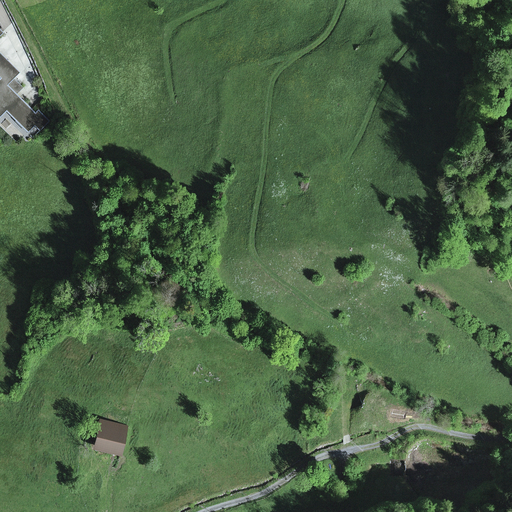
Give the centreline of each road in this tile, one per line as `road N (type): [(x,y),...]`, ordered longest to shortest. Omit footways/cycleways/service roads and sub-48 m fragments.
road 1 (track): [(511,415),(463,408),(369,365),(343,325),(256,259),(274,77),(321,41),(341,0)]
road 2 (track): [(350,156),(386,78),(421,28),(420,0)]
road 3 (track): [(346,450),(419,425),(511,438)]
road 4 (track): [(206,511),(265,493),(346,450)]
